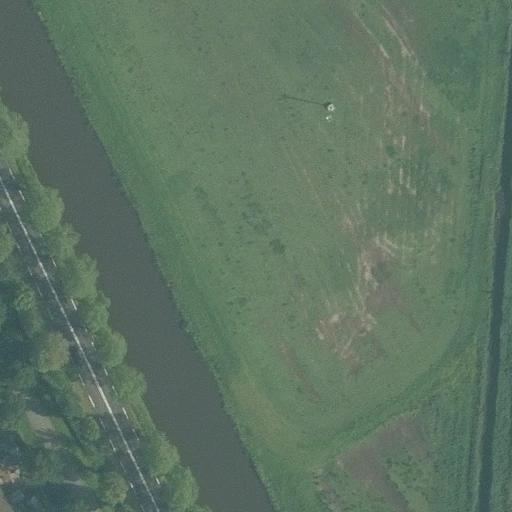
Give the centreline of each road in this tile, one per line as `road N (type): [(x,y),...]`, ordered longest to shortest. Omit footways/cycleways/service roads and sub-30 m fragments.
road 1 (primary): [(168,511),(0,162)]
road 2 (residential): [(97,511),(0,346)]
